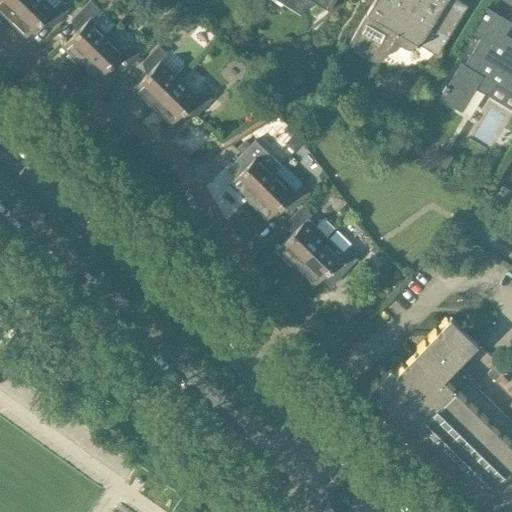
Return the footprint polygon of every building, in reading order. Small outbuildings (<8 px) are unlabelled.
[(0,0),(0,10),(9,20),(28,0),(0,0)] [(45,0),(28,0),(9,20),(26,36),(43,18),(52,27),(69,9),(60,1),(53,8),(45,0)] [(79,28),(75,32),(61,46),(79,63),(106,34),(89,18),(99,8),(90,0),(89,0),(70,19),(79,28)] [(284,0),(282,3),(300,14),(308,0),(313,0),(325,7),(329,0),(284,0)] [(419,43),(437,54),(467,4),(459,0),(373,0),(347,44),(370,58),(376,59),(381,58),(386,54),(393,42),(393,43),(394,41),(395,42),(404,47),(410,48),(415,47),(419,43)] [(511,43),(501,37),(509,23),(486,9),(472,32),(482,37),(465,64),(461,62),(447,86),(445,85),(442,91),(443,92),(439,99),(462,112),(476,89),(489,96),(497,84),(511,93),(511,43)] [(185,16),(179,23),(188,31),(194,24),(185,16)] [(106,34),(79,63),(96,79),(113,61),(122,70),(139,52),(130,44),(123,51),(106,34)] [(150,70),(146,74),(132,88),(149,105),(177,77),(160,60),(167,53),(158,45),(141,62),(150,70)] [(177,77),(149,105),(170,125),(187,107),(196,115),(213,98),(204,89),(197,96),(177,77)] [(281,165),(255,139),(230,165),(238,173),(229,183),(247,200),(274,172),(281,165)] [(448,166),(453,158),(439,150),(434,158),(448,166)] [(274,172),(247,200),(266,219),(284,201),(293,210),(309,192),(300,184),(294,191),(274,172)] [(294,231),(290,235),(276,249),(296,268),(327,236),(308,217),(311,214),(302,205),(285,222),(294,231)] [(327,236),(296,268),(314,285),(331,267),(340,275),(356,258),(348,250),(344,253),(327,236)] [(451,261),(459,251),(450,243),(441,254),(451,261)] [(511,511),(511,421),(478,388),(480,385),(479,384),(472,391),(466,386),(469,383),(454,368),(478,343),(450,317),(396,372),(390,367),(369,389),(383,402),(380,405),(387,411),(384,414),(385,415),(387,424),(396,426),(398,435),(407,437),(409,445),(418,448),(421,456),(429,459),(432,467),(440,469),(443,478),(452,480),(454,489),(463,491),(465,500),(474,502),(476,511),(480,511),(511,511)] [(511,376),(505,370),(494,360),(488,366),(491,368),(487,372),(511,397),(511,401),(508,406),(511,410),(511,376)]
